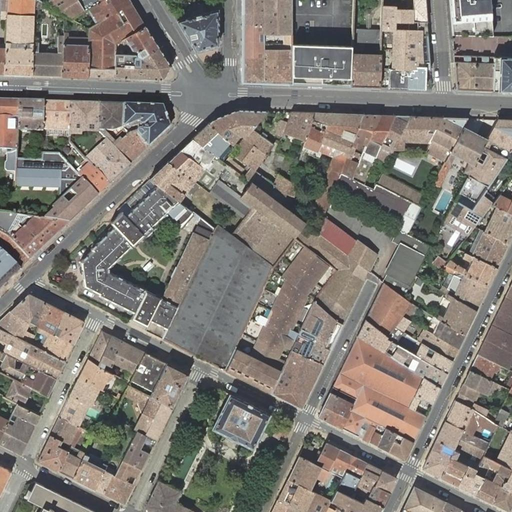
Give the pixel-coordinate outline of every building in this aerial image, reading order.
[(7,0),(6,13),(34,15),(34,8),(34,0),(7,0)] [(87,9),(100,0),(48,0),(44,3),(64,14),(71,18),(87,9)] [(116,11),(121,9),(131,2),(129,0),(100,0),(87,9),(95,24),(103,19),(116,11)] [(241,0),(242,81),(243,82),(290,84),(291,0),(241,0)] [(379,0),(375,0),(375,5),(371,9),(367,9),(364,12),(364,16),(366,18),(366,29),(370,29),(370,18),(372,17),(373,15),(373,12),(379,6),(379,0)] [(413,0),(413,3),(413,9),(412,20),(426,21),(424,0),(413,0)] [(449,0),(451,26),(452,35),(490,36),(489,27),(489,23),(493,23),(490,0),(449,0)] [(135,32),(145,25),(131,2),(121,9),(135,32)] [(381,19),(380,30),(380,54),(379,68),(430,69),(426,21),(412,20),(413,9),(408,9),(408,7),(406,5),(403,5),(401,7),(401,9),(396,9),(393,6),(381,5),(381,19)] [(88,77),(114,77),(115,61),(115,53),(115,49),(115,43),(117,42),(120,40),(124,38),(130,35),(135,32),(121,9),(116,11),(103,19),(95,24),(88,28),(88,32),(88,37),(88,44),(88,60),(88,77)] [(178,20),(177,20),(181,27),(195,51),(218,45),(218,17),(218,9),(217,10),(178,20)] [(5,42),(33,43),(34,15),(6,13),(5,42)] [(140,58),(158,47),(145,25),(135,32),(130,35),(124,38),(120,40),(117,42),(115,43),(119,45),(122,43),(126,41),(130,48),(128,51),(134,54),(140,58)] [(351,71),(350,86),(379,87),(379,68),(380,54),(380,30),(370,29),(366,29),(352,29),(351,53),(351,71)] [(62,76),(88,77),(88,60),(88,44),(88,37),(83,37),(81,37),(68,37),(68,33),(63,33),(63,36),(63,43),(62,76)] [(32,75),(62,76),(63,43),(63,36),(58,36),(57,44),(57,52),(38,52),(39,44),(38,43),(33,43),(33,48),(32,75)] [(114,77),(140,79),(140,58),(134,54),(128,51),(127,53),(118,53),(118,49),(119,45),(115,43),(115,49),(115,53),(115,61),(114,77)] [(57,52),(57,44),(39,44),(38,52),(57,52)] [(291,44),(290,84),(318,85),(318,69),(319,45),(291,44)] [(318,69),(318,85),(350,86),(351,71),(351,53),(352,46),(319,45),(318,69)] [(18,74),(32,75),(33,48),(5,47),(4,74),(18,74)] [(140,58),(140,79),(162,79),(170,66),(158,47),(140,58)] [(456,89),(474,90),(476,62),(470,62),(470,56),(464,56),(464,62),(454,61),(456,89)] [(474,90),(492,90),(493,63),(488,62),(488,56),(481,56),(481,62),(476,62),(474,90)] [(492,90),(511,91),(511,57),(494,57),(493,63),(492,90)] [(379,68),(379,87),(431,89),(430,69),(379,68)] [(18,101),(0,100),(0,152),(7,153),(8,161),(5,163),(5,169),(8,172),(15,172),(16,161),(16,153),(17,134),(17,132),(18,101)] [(43,102),(18,101),(17,132),(42,133),(42,129),(43,102)] [(69,102),(43,102),(42,129),(69,130),(69,125),(69,102)] [(101,104),(69,102),(69,125),(72,125),(71,137),(84,137),(84,134),(100,135),(101,104)] [(123,105),(101,104),(100,135),(103,131),(107,131),(112,132),(122,128),(123,105)] [(162,107),(123,105),(122,128),(128,126),(132,124),(138,122),(141,130),(137,132),(136,132),(136,133),(135,134),(136,134),(136,135),(136,136),(148,148),(169,128),(162,107)] [(213,118),(208,123),(228,141),(232,144),(239,135),(241,135),(244,138),(252,128),(266,110),(237,109),(213,118)] [(315,112),(291,111),(284,132),(282,136),(286,138),(287,134),(302,139),(300,142),(304,143),(305,140),(315,112)] [(331,113),(315,112),(305,140),(304,143),(303,145),(311,148),(309,152),(309,154),(319,158),(322,151),(337,158),(317,210),(324,213),(335,186),(340,173),(344,162),(347,156),(348,153),(351,145),(363,114),(331,113)] [(380,115),(363,114),(351,145),(348,153),(352,155),(355,147),(357,141),(366,144),(380,115)] [(395,115),(380,115),(366,144),(363,151),(357,168),(352,179),(363,184),(367,176),(373,162),(377,153),(380,145),(395,115)] [(378,165),(382,155),(388,158),(392,150),(393,148),(397,141),(409,116),(395,115),(380,145),(377,153),(373,162),(378,165)] [(441,117),(409,116),(397,141),(393,148),(401,149),(403,149),(404,141),(429,142),(441,117)] [(424,152),(432,156),(444,161),(462,127),(467,118),(441,117),(429,142),(427,147),(426,150),(424,152)] [(487,137),(486,139),(479,152),(468,174),(455,200),(471,210),(502,164),(506,158),(511,148),(511,146),(511,119),(497,119),(487,137)] [(497,119),(487,119),(480,133),(487,137),(497,119)] [(132,124),(135,132),(137,132),(141,130),(138,122),(132,124)] [(208,123),(192,138),(214,155),(215,156),(222,160),(234,147),(231,145),(232,144),(228,141),(208,123)] [(128,126),(122,128),(129,134),(131,134),(128,126)] [(437,176),(433,183),(438,186),(450,164),(455,154),(459,156),(461,157),(465,160),(468,161),(463,171),(468,174),(479,152),(486,139),(476,134),(470,131),(462,127),(444,161),(442,165),(437,176)] [(231,153),(224,162),(229,165),(240,174),(243,170),(230,160),(234,156),(247,165),(250,167),(243,176),(251,182),(282,205),(290,182),(290,181),(279,174),(275,184),(256,170),(274,145),(252,128),(244,138),(235,149),(231,153)] [(100,135),(106,141),(87,159),(86,161),(89,165),(107,185),(129,165),(111,146),(116,142),(107,131),(103,131),(100,135)] [(129,165),(148,148),(136,136),(136,135),(136,134),(135,134),(136,133),(136,132),(135,132),(131,134),(129,134),(122,141),(120,139),(116,142),(111,146),(129,165)] [(180,150),(168,162),(195,181),(209,192),(239,214),(244,218),(253,206),(293,237),(304,222),(286,209),(282,205),(251,182),(243,176),(240,174),(229,165),(224,162),(222,160),(215,156),(214,155),(192,138),(180,150)] [(43,161),(16,161),(15,187),(62,188),(62,200),(83,180),(58,154),(43,154),(43,161)] [(349,157),(347,156),(344,162),(340,173),(352,179),(357,168),(347,163),(349,157)] [(168,162),(150,179),(158,185),(179,201),(180,201),(195,181),(168,162)] [(437,176),(442,165),(438,163),(432,174),(437,176)] [(301,166),(296,164),(293,174),(298,176),(301,166)] [(107,185),(89,165),(79,175),(83,180),(90,187),(97,195),(107,185)] [(402,221),(398,228),(400,230),(394,242),(398,245),(400,246),(382,282),(383,283),(383,282),(403,298),(415,275),(430,249),(431,246),(407,234),(421,207),(378,185),(379,185),(376,183),(374,186),(373,189),(363,184),(352,179),(340,173),(337,182),(403,218),(402,221)] [(367,176),(363,184),(373,189),(374,186),(376,183),(377,181),(367,176)] [(511,177),(493,202),(492,204),(496,206),(511,213),(511,177)] [(145,330),(162,338),(178,305),(162,298),(143,288),(109,271),(109,268),(143,235),(146,238),(160,225),(158,222),(168,212),(170,215),(170,218),(178,225),(182,223),(186,219),(190,215),(193,211),(180,201),(179,201),(158,185),(150,179),(118,209),(121,212),(110,222),(114,226),(90,249),(92,250),(80,261),(83,286),(98,293),(97,295),(133,313),(131,318),(147,326),(145,330)] [(379,185),(409,200),(412,194),(382,179),(379,185)] [(90,187),(83,180),(62,200),(65,204),(85,207),(97,195),(90,187)] [(290,182),(282,205),(286,209),(293,197),(297,184),(290,182)] [(335,186),(402,221),(403,218),(337,182),(335,186)] [(492,204),(493,202),(484,190),(471,210),(455,200),(431,246),(430,249),(438,256),(446,262),(449,259),(457,248),(461,243),(474,226),(492,204)] [(45,220),(67,224),(85,207),(65,204),(62,200),(54,208),(56,210),(45,220)] [(178,305),(162,338),(224,370),(272,268),(273,266),(295,238),(293,237),(253,206),(244,218),(231,234),(226,230),(218,224),(215,228),(209,239),(180,301),(178,305)] [(508,243),(511,235),(511,213),(496,206),(490,216),(489,219),(487,223),(486,226),(481,223),(478,228),(483,231),(508,243)] [(10,239),(29,260),(67,224),(45,220),(13,215),(5,214),(0,213),(0,233),(8,238),(10,239)] [(239,214),(226,230),(231,234),(244,218),(239,214)] [(323,217),(317,233),(367,271),(374,256),(323,217)] [(215,228),(202,218),(195,232),(193,232),(176,267),(176,266),(171,276),(172,276),(164,293),(180,301),(209,239),(215,228)] [(304,222),(293,237),(295,238),(336,270),(314,298),(313,300),(337,321),(342,323),(367,271),(317,233),(304,222)] [(391,241),(394,242),(400,230),(398,228),(391,241)] [(496,268),(508,243),(483,231),(471,255),(496,268)] [(0,250),(21,269),(29,260),(10,239),(8,238),(0,233),(0,250)] [(272,268),(224,370),(270,392),(290,349),(313,300),(314,298),(336,270),(295,238),(273,266),(272,268)] [(380,280),(382,282),(400,246),(398,245),(380,280)] [(471,255),(464,252),(463,251),(457,248),(449,259),(446,262),(444,265),(463,274),(488,286),(496,268),(471,255)] [(0,287),(21,269),(0,250),(0,287)] [(444,265),(446,262),(438,256),(433,263),(441,269),(448,272),(453,275),(447,288),(442,285),(439,289),(445,292),(447,294),(452,297),(476,311),(488,286),(463,274),(444,265)] [(447,288),(453,275),(448,272),(442,285),(447,288)] [(411,303),(403,298),(383,282),(383,283),(365,319),(387,336),(394,325),(402,316),(411,303)] [(162,298),(178,305),(180,301),(164,293),(162,298)] [(28,294),(10,311),(29,321),(34,324),(45,302),(29,294),(28,294)] [(465,334),(476,311),(452,297),(447,294),(445,296),(444,299),(449,301),(442,316),(437,313),(435,317),(441,320),(465,334)] [(511,298),(505,295),(477,353),(499,364),(507,369),(511,371),(511,298)] [(322,364),(342,323),(337,321),(313,300),(290,349),(300,354),(307,339),(313,342),(306,357),(322,364)] [(34,324),(40,326),(49,331),(52,333),(63,311),(45,302),(34,324)] [(110,302),(109,305),(131,316),(132,313),(110,302)] [(415,315),(420,308),(411,303),(402,316),(408,319),(412,313),(415,315)] [(0,328),(20,339),(26,342),(31,344),(32,341),(29,340),(32,335),(24,331),(28,324),(38,329),(40,326),(34,324),(29,321),(10,311),(0,320),(0,328)] [(63,311),(52,333),(73,343),(84,322),(83,321),(63,311)] [(408,319),(402,316),(394,325),(401,329),(408,319)] [(458,348),(465,334),(441,320),(435,317),(434,320),(431,319),(430,321),(438,325),(433,334),(458,348)] [(385,338),(387,336),(365,319),(357,336),(370,343),(384,352),(390,340),(385,338)] [(403,331),(401,329),(394,325),(387,336),(385,338),(390,340),(394,343),(403,331)] [(31,344),(32,344),(64,361),(73,343),(52,333),(49,331),(40,326),(38,329),(37,330),(47,335),(42,345),(32,340),(32,341),(31,344)] [(0,328),(0,349),(2,351),(6,353),(17,359),(26,342),(20,339),(0,328)] [(88,358),(98,364),(111,335),(102,330),(88,358)] [(452,360),(458,348),(433,334),(429,331),(424,339),(420,336),(417,340),(421,342),(428,346),(452,360)] [(111,335),(98,364),(102,368),(104,363),(110,366),(112,362),(116,351),(122,340),(111,335)] [(392,357),(384,352),(370,343),(357,336),(332,387),(336,389),(350,396),(355,398),(353,403),(341,428),(356,435),(360,427),(363,421),(365,417),(378,424),(396,432),(413,441),(426,415),(414,410),(408,407),(414,394),(422,376),(414,371),(410,368),(392,357)] [(300,354),(306,357),(313,342),(307,339),(300,354)] [(145,352),(122,340),(116,351),(112,362),(134,373),(145,352)] [(390,340),(384,352),(392,357),(399,346),(394,343),(390,340)] [(26,342),(17,359),(23,362),(32,344),(31,344),(26,342)] [(446,373),(452,360),(428,346),(421,342),(417,347),(420,349),(422,347),(426,350),(422,359),(446,373)] [(39,370),(56,378),(64,361),(32,344),(23,362),(39,370)] [(422,376),(439,387),(446,373),(422,359),(399,346),(392,357),(410,368),(414,371),(422,376)] [(301,408),(322,364),(306,357),(300,354),(290,349),(270,392),(285,400),(301,408)] [(166,362),(145,352),(134,373),(131,378),(130,381),(129,382),(128,385),(149,396),(151,392),(166,362)] [(32,388),(47,396),(56,378),(39,370),(23,362),(17,359),(6,353),(2,361),(0,365),(0,371),(14,379),(22,383),(32,388)] [(477,353),(469,369),(488,378),(493,368),(496,369),(499,364),(477,353)] [(98,364),(88,358),(78,378),(100,389),(102,390),(111,373),(108,372),(107,371),(102,368),(98,364)] [(188,374),(166,362),(151,392),(149,396),(172,407),(188,374)] [(463,383),(455,399),(460,402),(471,408),(472,409),(484,416),(493,422),(496,417),(487,412),(487,410),(486,410),(484,409),(473,403),(479,391),(485,394),(489,385),(496,388),(497,386),(500,387),(501,385),(492,380),(488,378),(469,369),(463,383)] [(432,403),(439,387),(422,376),(414,394),(408,407),(414,410),(419,397),(432,403)] [(100,389),(78,378),(69,396),(87,404),(91,407),(100,389)] [(14,379),(5,397),(17,403),(23,406),(32,388),(22,383),(14,379)] [(149,396),(128,385),(123,394),(137,401),(140,413),(133,428),(136,430),(156,440),(172,407),(149,396)] [(505,387),(501,385),(500,387),(500,390),(507,393),(508,391),(509,389),(505,387)] [(318,416),(341,428),(353,403),(355,398),(350,396),(348,400),(334,394),(336,389),(332,387),(330,391),(318,416)] [(203,389),(199,398),(204,401),(207,395),(205,388),(203,389)] [(229,394),(220,389),(217,395),(226,399),(212,428),(227,435),(226,436),(237,441),(252,448),(269,414),(229,394)] [(0,436),(9,419),(0,414),(0,411),(2,407),(0,406),(0,397),(1,398),(2,395),(0,394),(1,394),(0,393),(0,436)] [(69,396),(59,417),(77,425),(81,415),(85,408),(87,404),(69,396)] [(455,399),(444,420),(450,423),(462,429),(472,409),(471,408),(460,402),(455,399)] [(0,442),(20,453),(39,414),(17,403),(9,419),(0,436),(0,442)] [(472,409),(462,429),(455,444),(467,449),(474,435),(472,434),(480,418),(486,421),(478,437),(476,436),(469,450),(481,456),(482,454),(497,424),(493,422),(484,416),(472,409)] [(496,417),(493,422),(497,424),(501,427),(507,415),(499,411),(496,417)] [(70,445),(73,447),(80,433),(85,436),(86,434),(89,435),(88,438),(91,439),(93,435),(94,433),(77,425),(59,417),(50,435),(59,440),(69,445),(70,445)] [(356,435),(369,442),(378,424),(365,417),(363,421),(370,424),(367,430),(360,427),(356,435)] [(273,435),(285,441),(292,425),(281,420),(273,435)] [(450,423),(444,420),(422,468),(440,477),(450,454),(441,449),(443,445),(453,449),(455,445),(455,444),(462,429),(450,423)] [(369,442),(387,451),(396,432),(378,424),(369,442)] [(134,485),(156,440),(136,430),(115,473),(126,479),(125,480),(134,485)] [(405,459),(413,441),(396,432),(387,451),(405,459)] [(50,435),(37,461),(58,471),(67,452),(68,451),(70,445),(69,445),(59,440),(50,435)] [(86,450),(84,453),(72,478),(94,489),(104,469),(105,466),(106,464),(102,462),(100,467),(85,459),(88,455),(92,449),(97,438),(93,435),(91,439),(86,450)] [(305,444),(299,456),(328,469),(338,448),(326,442),(319,457),(310,453),(313,448),(305,444)] [(72,478),(84,453),(81,451),(79,450),(73,447),(70,445),(68,451),(67,452),(58,471),(72,478)] [(450,454),(440,477),(457,485),(467,465),(469,459),(466,458),(458,454),(459,452),(458,451),(458,449),(457,446),(455,445),(453,449),(450,454)] [(338,448),(328,469),(330,470),(342,477),(345,470),(360,478),(367,463),(338,448)] [(482,454),(481,456),(480,458),(478,463),(478,464),(487,469),(489,465),(497,469),(496,473),(493,478),(492,481),(501,485),(511,491),(511,468),(500,463),(482,454)] [(299,456),(288,479),(310,490),(316,478),(324,482),(330,470),(328,469),(299,456)] [(470,459),(469,459),(467,465),(457,485),(474,494),(482,477),(474,472),(475,469),(469,467),(473,460),(470,459)] [(367,463),(360,478),(374,484),(381,470),(367,463)] [(0,493),(12,470),(0,464),(0,493)] [(485,473),(487,469),(478,464),(475,469),(474,472),(482,477),(483,476),(484,473),(485,473)] [(124,504),(134,485),(125,480),(114,475),(112,474),(112,473),(109,471),(110,469),(105,466),(104,469),(94,489),(102,493),(124,504)] [(345,470),(342,477),(338,484),(364,497),(382,505),(389,492),(374,484),(360,478),(345,470)] [(381,470),(374,484),(389,492),(396,478),(395,477),(381,470)] [(474,494),(492,503),(501,485),(492,481),(490,480),(492,477),(485,473),(484,473),(483,476),(482,477),(474,494)] [(288,479),(278,499),(298,509),(303,511),(314,492),(310,490),(288,479)] [(190,511),(191,510),(179,504),(175,502),(180,492),(158,480),(146,506),(147,511),(190,511)] [(96,511),(73,500),(35,482),(35,481),(26,485),(12,511),(96,511)] [(336,488),(330,500),(355,511),(360,511),(379,511),(382,505),(364,497),(338,484),(336,488)] [(509,511),(511,505),(511,491),(501,485),(492,503),(509,511)] [(413,486),(403,508),(410,511),(459,511),(461,509),(444,501),(413,486)] [(314,492),(303,511),(324,511),(330,500),(314,492)] [(271,511),(296,511),(298,509),(278,499),(271,511)] [(355,511),(330,500),(324,511),(360,511),(355,511)]
